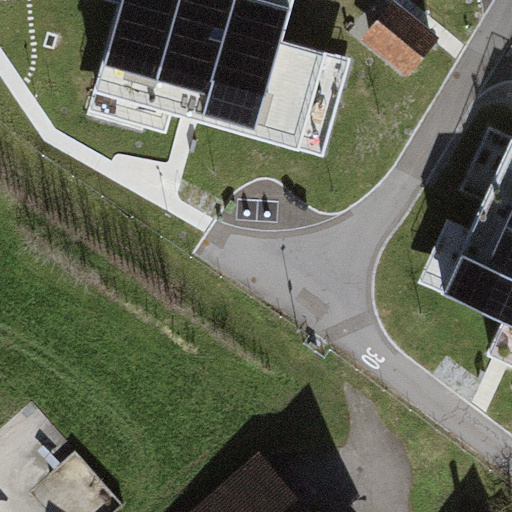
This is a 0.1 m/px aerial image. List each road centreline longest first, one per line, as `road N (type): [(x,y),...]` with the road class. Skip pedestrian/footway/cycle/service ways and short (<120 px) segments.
road 1 (residential): [(511,1),(342,289)]
road 2 (residential): [(342,289),(337,307),(355,338),(511,458)]
road 3 (residential): [(342,289),(210,227)]
